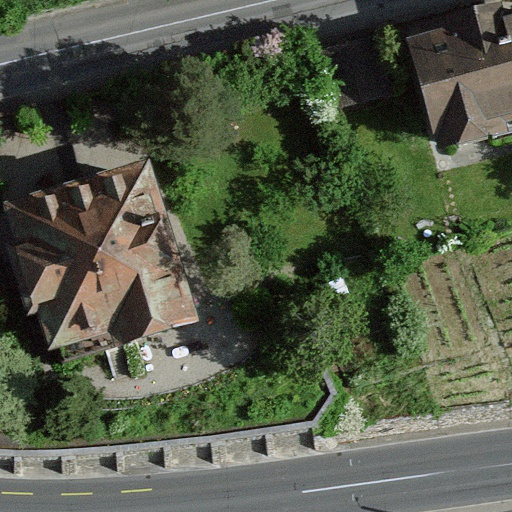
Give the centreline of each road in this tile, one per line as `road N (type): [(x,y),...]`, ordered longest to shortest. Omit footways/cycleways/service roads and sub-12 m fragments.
road 1 (tertiary): [(307,0),(0,72)]
road 2 (secondary): [(511,466),(214,511)]
